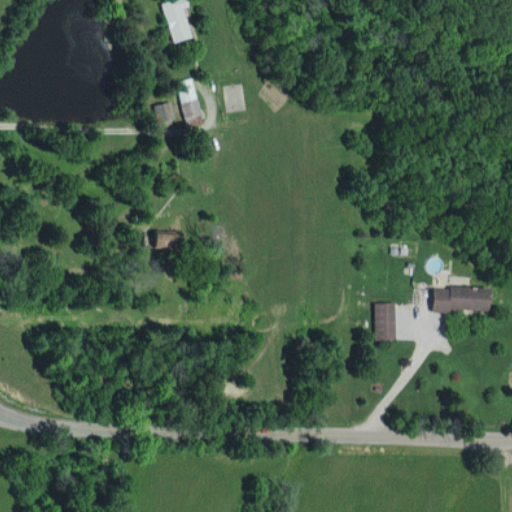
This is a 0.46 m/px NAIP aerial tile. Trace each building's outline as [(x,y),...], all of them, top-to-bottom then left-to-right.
[(165,0),(158,3),(171,42),(189,36),(179,7),(186,4),(184,0),(165,0)] [(199,112),(190,77),(173,81),(182,116),(199,112)] [(150,246),(169,247),(169,232),(151,232),(150,246)] [(429,309),(486,311),(486,287),(430,285),(429,309)] [(371,302),(372,339),(393,339),(391,301),(371,302)]
